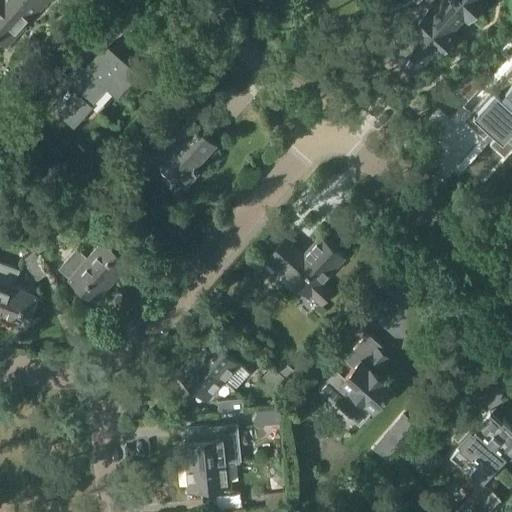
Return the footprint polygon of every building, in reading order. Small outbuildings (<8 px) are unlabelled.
[(0,0),(0,39),(6,45),(46,0),(0,0)] [(417,30),(401,48),(408,54),(407,56),(410,59),(411,57),(419,64),(435,46),(440,51),(455,35),(449,30),(465,13),(470,18),(485,2),(482,0),(444,0),(432,14),(428,11),(414,27),(417,30)] [(53,91),(58,96),(50,105),(74,127),(83,117),(90,123),(137,71),(107,44),(82,72),(75,66),(53,91)] [(511,65),(472,110),(464,119),(484,137),(491,129),(498,135),(490,143),(505,156),(511,147),(511,65)] [(470,72),(451,93),(464,104),(464,103),(482,84),(470,72)] [(216,143),(190,119),(155,158),(186,186),(199,171),(196,169),(197,168),(195,166),(216,143)] [(90,220),(98,211),(81,195),(72,205),(90,220)] [(23,232),(35,252),(36,251),(37,253),(47,247),(34,225),(23,232)] [(129,259),(103,236),(87,254),(113,278),(129,259)] [(286,273),(308,293),(309,292),(321,304),(333,290),(322,280),(343,257),(320,237),(305,254),(286,238),(271,255),(288,271),(286,273)] [(113,278),(87,254),(77,246),(60,266),(96,298),(113,278)] [(36,251),(35,252),(24,258),(37,280),(49,273),(37,253),(36,251)] [(0,273),(0,314),(3,315),(15,283),(1,277),(2,275),(0,273)] [(29,288),(15,283),(3,315),(26,324),(40,289),(29,285),(29,288)] [(336,368),(322,384),(329,391),(361,420),(372,408),(373,409),(393,386),(373,368),(377,364),(370,358),(382,343),(370,332),(345,360),(351,366),(343,375),(336,368)] [(234,389),(250,371),(210,335),(195,353),(225,381),(234,389)] [(178,371),(209,399),(225,381),(195,353),(178,371)] [(273,366),(290,381),(297,373),(281,357),(273,366)] [(290,381),(273,366),(264,376),(281,391),(290,381)] [(241,398),(218,400),(219,413),(242,411),(241,398)] [(281,406),(257,408),(258,422),(282,420),(281,406)] [(472,456),(479,463),(480,461),(492,471),(509,453),(511,455),(511,454),(511,423),(511,425),(504,419),(503,420),(491,410),(474,428),(472,426),(458,441),(461,443),(451,455),(463,466),(472,456)] [(186,444),(182,444),(184,465),(188,464),(227,460),(240,459),(237,421),(223,423),(208,424),(208,422),(187,424),(189,440),(185,440),(186,444)] [(427,477),(444,457),(429,444),(412,464),(427,477)] [(227,460),(188,464),(190,488),(230,484),(227,460)] [(265,504),(292,502),(291,488),(264,490),(265,504)] [(293,511),(292,502),(265,504),(265,511),(293,511)]
